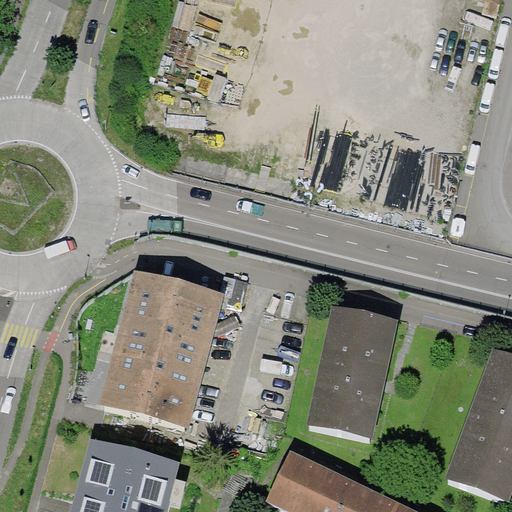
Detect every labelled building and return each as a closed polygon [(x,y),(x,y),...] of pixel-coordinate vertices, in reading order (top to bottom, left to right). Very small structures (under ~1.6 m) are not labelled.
[(138,275),(101,412),(191,436),(228,299),(138,275)] [(333,311),(307,429),(379,444),(404,326),(333,311)] [(511,359),(495,353),(448,483),(511,506),(511,359)] [(92,443),(73,511),(172,511),(184,468),(92,443)] [(416,511),(293,455),(267,510),(270,511),(416,511)]
